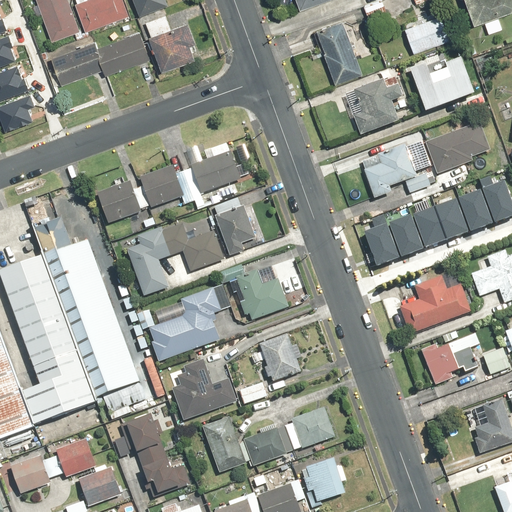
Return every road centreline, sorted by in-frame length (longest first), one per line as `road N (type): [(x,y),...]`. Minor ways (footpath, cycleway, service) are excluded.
road 1 (secondary): [(263,78),(420,511)]
road 2 (residential): [(0,173),(263,78)]
road 3 (unknown): [(295,166),(426,127)]
